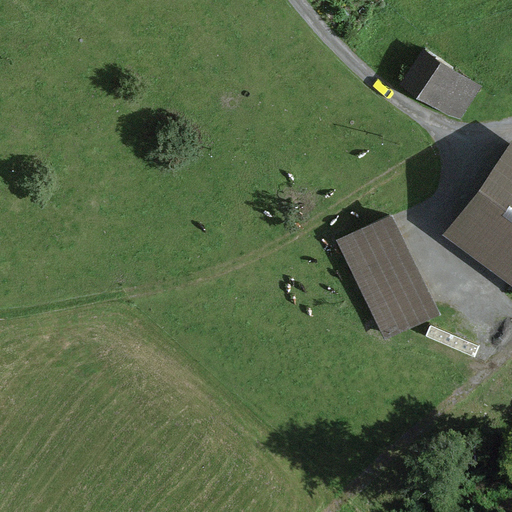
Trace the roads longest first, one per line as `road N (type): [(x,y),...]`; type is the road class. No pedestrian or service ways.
road 1 (track): [(460,140),(411,182),(301,241),(199,281),(0,322)]
road 2 (track): [(300,0),(365,73),(460,140)]
road 3 (track): [(460,140),(441,245),(511,313)]
